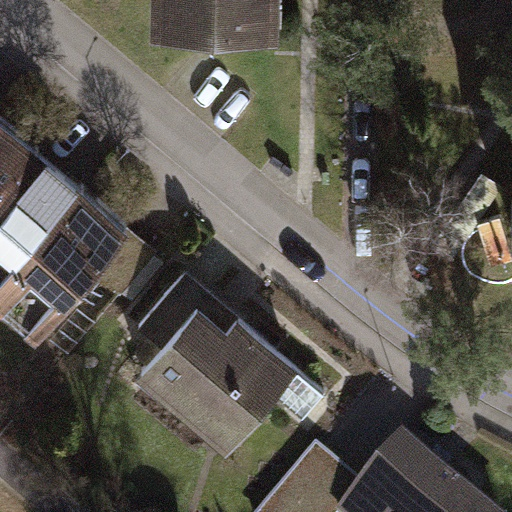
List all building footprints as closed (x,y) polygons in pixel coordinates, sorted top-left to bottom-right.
[(278,26),(278,0),(165,0),(165,22),(278,26)] [(0,209),(50,152),(6,115),(0,121),(0,209)] [(0,297),(93,189),(50,152),(0,209),(0,297)] [(137,227),(93,189),(0,297),(0,301),(42,337),(137,227)] [(149,390),(238,464),(280,413),(306,434),(340,393),(251,319),(243,329),(222,312),(228,306),(198,281),(154,335),(179,355),(149,390)] [(497,511),(416,444),(375,493),(328,454),(279,511),(497,511)]
